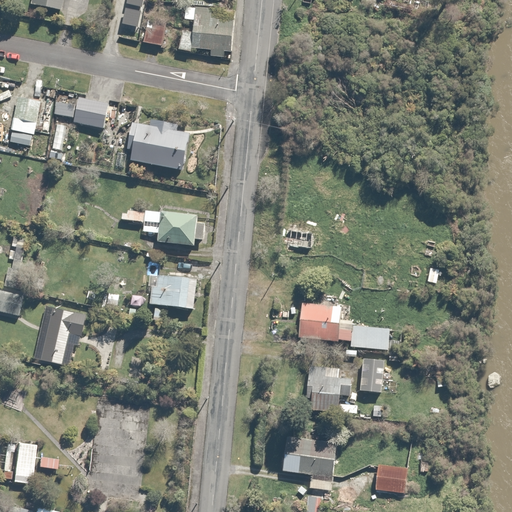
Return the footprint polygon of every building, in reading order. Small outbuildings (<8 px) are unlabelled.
[(67,0),(32,0),(31,5),(64,13),(67,0)] [(178,53),(191,55),(192,48),(212,52),(211,58),(229,61),(237,15),(186,6),(183,23),(194,24),(193,31),(182,29),(178,53)] [(169,21),(150,16),(143,44),(162,49),(169,21)] [(44,102),(20,97),(13,132),(37,137),(44,102)] [(112,106),(83,98),(76,124),(105,132),(112,106)] [(75,106),(58,103),(56,117),(72,120),(75,106)] [(154,126),(135,122),(129,150),(138,152),(136,162),(188,173),(196,136),(179,132),(181,125),(155,120),(154,126)] [(67,127),(57,125),(50,159),(65,162),(66,152),(62,152),(67,127)] [(161,222),(154,221),(153,233),(160,234),(159,245),(199,248),(199,243),(206,243),(208,224),(201,223),(202,214),(162,211),(161,222)] [(124,215),(123,222),(148,224),(148,213),(130,212),(130,215),(124,215)] [(200,283),(150,276),(149,288),(154,289),(151,305),(156,306),(154,320),(165,322),(167,308),(196,313),(200,283)] [(27,293),(1,286),(0,290),(0,312),(20,319),(27,293)] [(348,308),(304,303),(300,339),(352,344),(351,347),(392,351),(394,330),(353,326),(353,331),(346,331),(348,308)] [(89,316),(47,307),(35,361),(63,367),(68,343),(82,346),(89,316)] [(388,363),(364,361),(361,392),(385,394),(388,363)] [(344,370),(312,366),(307,401),(315,402),(314,409),(360,416),(361,407),(354,406),(357,382),(343,380),(344,370)] [(309,440),(291,437),(286,473),(313,477),(311,490),(335,494),(342,445),(319,441),(320,436),(309,434),(309,440)] [(5,458),(0,457),(0,472),(3,473),(2,480),(30,484),(36,443),(0,437),(0,452),(6,453),(5,458)] [(414,469),(381,465),(377,491),(411,496),(414,469)]
